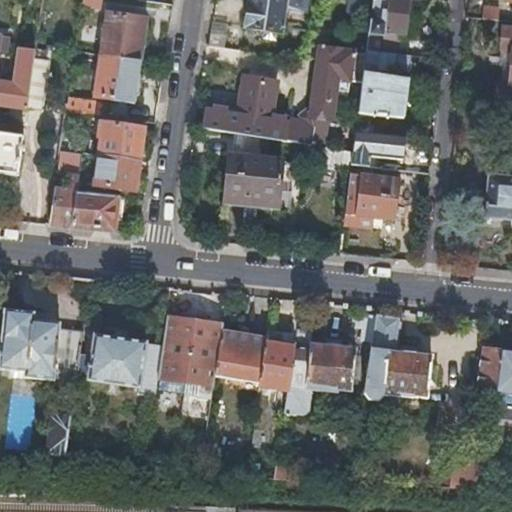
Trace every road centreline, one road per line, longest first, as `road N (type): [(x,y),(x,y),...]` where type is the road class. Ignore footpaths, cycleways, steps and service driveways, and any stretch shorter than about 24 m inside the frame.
road 1 (residential): [(158,264),(511,297)]
road 2 (residential): [(158,264),(196,0)]
road 3 (residential): [(0,247),(158,264)]
